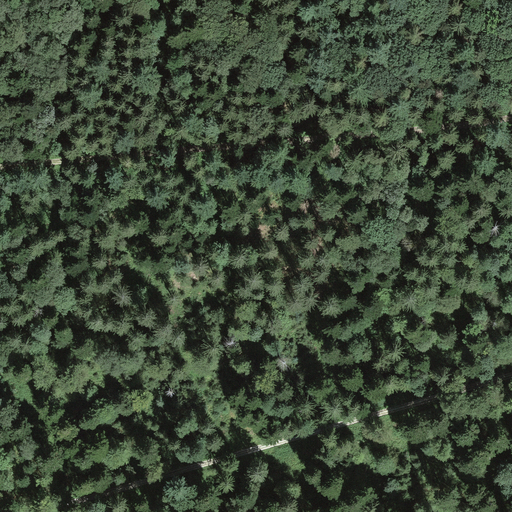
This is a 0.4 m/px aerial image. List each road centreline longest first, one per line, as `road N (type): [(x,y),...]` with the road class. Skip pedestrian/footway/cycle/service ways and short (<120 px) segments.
road 1 (track): [(0,150),(511,108)]
road 2 (track): [(511,372),(30,511)]
